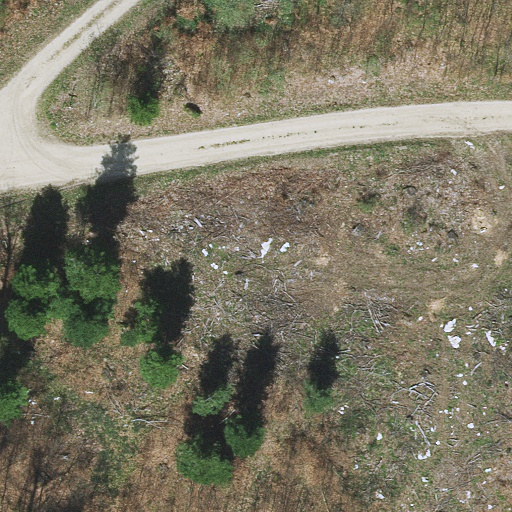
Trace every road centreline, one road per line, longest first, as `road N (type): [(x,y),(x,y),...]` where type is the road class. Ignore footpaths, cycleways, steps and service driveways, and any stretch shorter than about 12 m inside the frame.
road 1 (track): [(0,169),(440,116),(511,117)]
road 2 (track): [(0,107),(121,0)]
